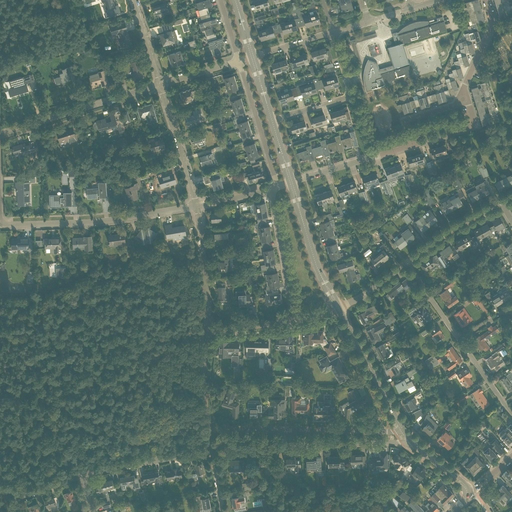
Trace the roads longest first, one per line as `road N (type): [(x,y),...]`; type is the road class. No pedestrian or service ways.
road 1 (track): [(192,454),(176,416),(124,362),(73,288),(63,286)]
road 2 (residential): [(211,451),(411,440)]
road 3 (residential): [(1,222),(87,222),(196,205)]
road 4 (residential): [(403,431),(207,428)]
road 5 (residential): [(0,134),(160,85)]
road 6 (tertiary): [(403,431),(338,309)]
road 7 (residential): [(293,319),(271,188)]
road 8 (residential): [(82,475),(211,451)]
road 9 (residential): [(276,186),(238,61)]
road 10 (residential): [(196,205),(160,85)]
road 11 (residential): [(205,328),(196,205)]
